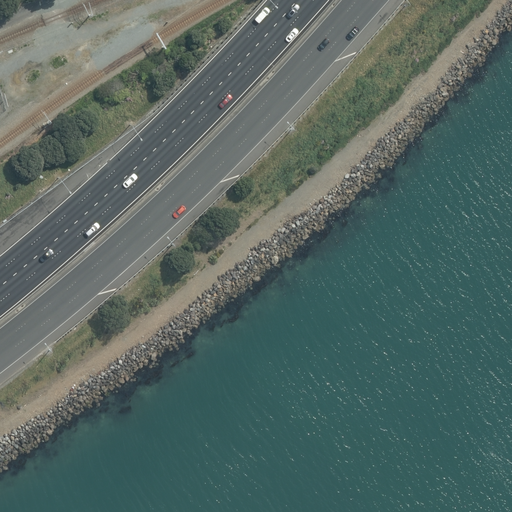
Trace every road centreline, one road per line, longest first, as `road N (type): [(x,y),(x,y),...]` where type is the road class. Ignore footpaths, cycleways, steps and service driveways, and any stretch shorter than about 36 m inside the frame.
road 1 (motorway): [(358,0),(215,152),(80,279),(0,341)]
road 2 (motorway): [(0,301),(194,128),(311,0)]
